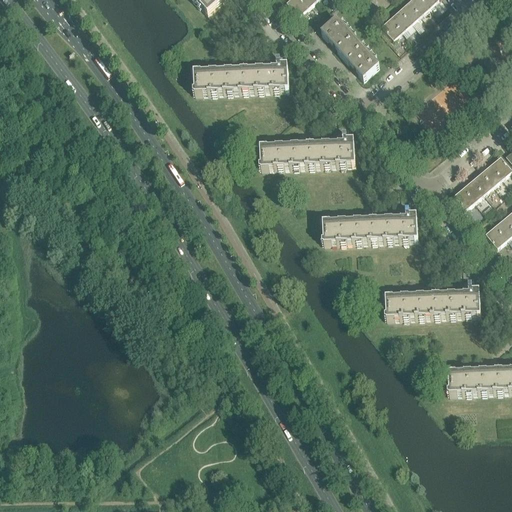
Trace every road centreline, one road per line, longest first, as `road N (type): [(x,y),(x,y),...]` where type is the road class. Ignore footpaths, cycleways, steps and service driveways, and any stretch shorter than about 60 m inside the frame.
road 1 (primary): [(5,0),(146,189),(334,511)]
road 2 (primary): [(370,511),(170,174),(43,0)]
road 3 (residential): [(357,113),(470,11)]
road 4 (residential): [(357,113),(255,0)]
road 5 (residential): [(511,299),(427,196)]
